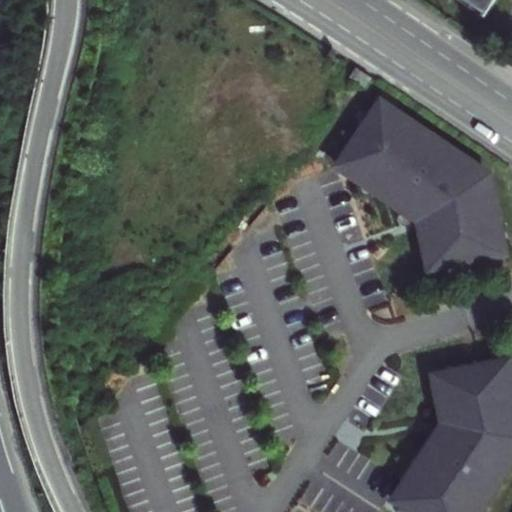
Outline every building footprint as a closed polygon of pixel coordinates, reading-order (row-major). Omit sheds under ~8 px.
[(464,0),(480,11),(487,0),(464,0)] [(362,87),(368,78),(352,67),(346,76),(362,87)] [(425,267),(473,257),(472,253),(475,253),(476,252),(480,251),(481,251),(484,249),(485,249),(487,247),(487,246),(489,245),(489,243),(491,241),(491,240),(492,237),(492,236),(492,233),(492,232),(492,231),(492,230),(491,227),(490,225),(495,224),(484,173),(391,110),(367,114),(334,164),(339,166),(416,219),(425,267)] [(500,252),(495,224),(490,225),(491,227),(492,230),(492,231),(492,232),(492,233),(492,236),(492,237),(491,240),(491,241),(489,243),(489,245),(487,246),(487,247),(485,249),(484,249),(481,251),(480,251),(476,252),(475,253),(472,253),(473,257),(500,252)] [(506,358),(478,364),(479,368),(483,367),(488,367),(493,367),(499,370),(503,375),(506,380),(507,386),(511,386),(506,358)] [(403,479),(390,498),(412,511),(473,511),(511,453),(511,387),(511,386),(507,386),(506,380),(503,375),(499,370),(493,367),(488,367),(483,367),(479,368),(478,364),(431,374),(440,419),(441,422),(428,441),(403,479)] [(441,422),(440,419),(425,423),(428,441),(441,422)]
